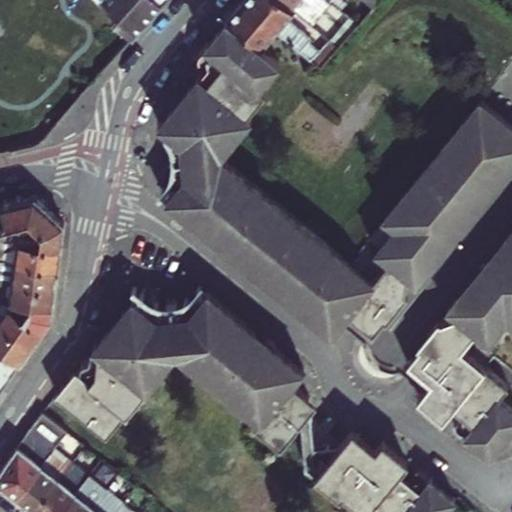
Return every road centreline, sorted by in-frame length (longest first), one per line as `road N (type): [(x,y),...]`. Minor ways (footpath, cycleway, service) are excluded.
road 1 (residential): [(108,200),(155,219),(309,342),(355,402),(410,424),(476,475),(511,475)]
road 2 (residential): [(178,30),(118,83),(92,170)]
road 3 (residential): [(178,30),(133,107),(114,175)]
road 4 (residential): [(108,200),(86,302),(63,337)]
road 5 (residential): [(87,195),(63,337)]
